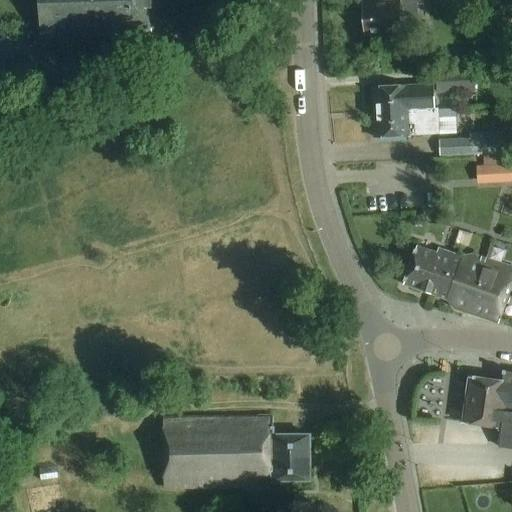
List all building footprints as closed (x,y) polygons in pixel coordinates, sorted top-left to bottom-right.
[(150,0),(39,0),(40,38),(151,35),(150,0)] [(424,0),(400,0),(401,1),(365,3),(366,35),(401,33),(400,16),(417,15),(417,5),(425,5),(424,0)] [(473,70),(459,70),(460,91),(474,90),(473,70)] [(375,112),(409,111),(409,105),(424,104),(433,104),(433,85),(408,86),(408,85),(374,87),(375,112)] [(438,116),(425,116),(410,117),(409,111),(375,112),(376,138),(410,136),(426,135),(439,135),(438,116)] [(484,154),(484,156),(502,155),(502,154),(504,154),(503,132),(469,134),(469,138),(439,140),(440,156),(484,154)] [(502,155),(484,156),(484,165),(477,166),(477,184),(511,182),(511,163),(509,164),(508,155),(502,156),(502,155)] [(437,254),(417,247),(404,285),(447,300),(454,309),(500,324),(511,285),(511,268),(469,254),(467,260),(438,250),(437,254)] [(511,437),(511,374),(504,373),(502,382),(469,378),(463,423),(503,429),(502,436),(511,437)] [(114,390),(68,397),(71,422),(117,415),(114,390)] [(273,436),(273,417),(163,418),(166,487),(257,487),(257,484),(274,484),(274,481),(311,481),(310,435),(273,436)] [(267,496),(256,496),(256,511),(268,511),(267,496)]
